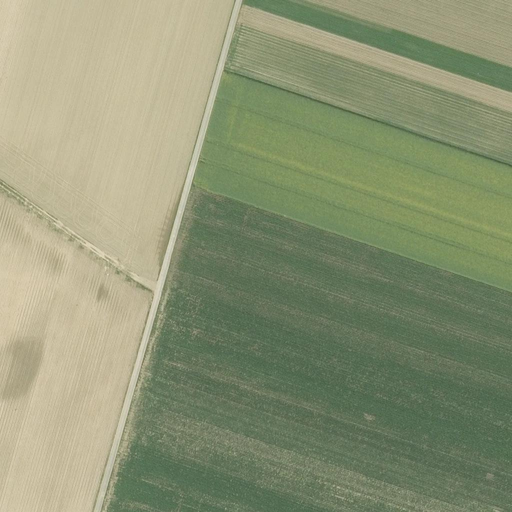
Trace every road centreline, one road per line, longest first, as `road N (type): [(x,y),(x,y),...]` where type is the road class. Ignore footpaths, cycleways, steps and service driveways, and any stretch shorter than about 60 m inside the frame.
road 1 (track): [(239,0),(97,511)]
road 2 (track): [(0,184),(157,294)]
